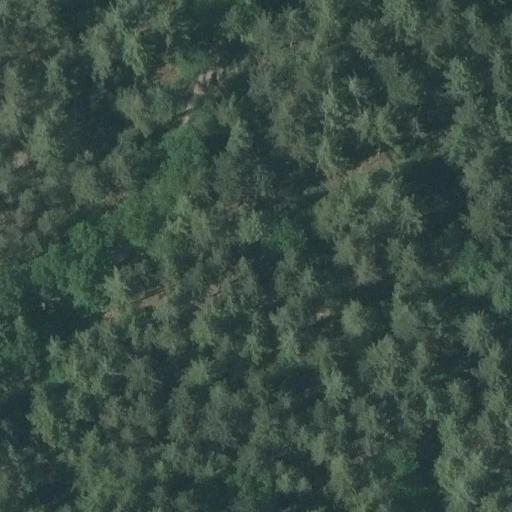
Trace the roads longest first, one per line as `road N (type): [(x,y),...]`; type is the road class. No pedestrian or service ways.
road 1 (track): [(433,511),(370,359),(203,65)]
road 2 (track): [(0,302),(141,210),(164,183),(203,65)]
